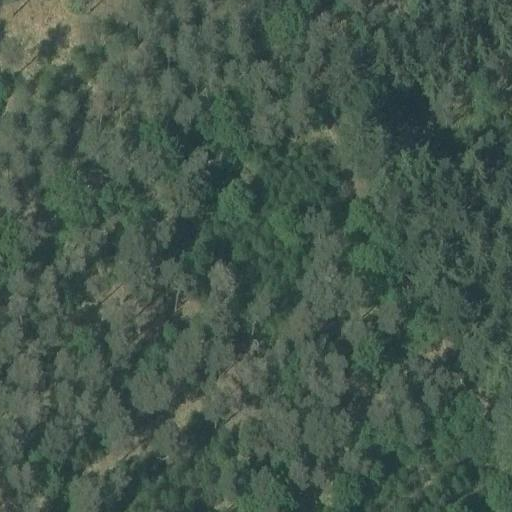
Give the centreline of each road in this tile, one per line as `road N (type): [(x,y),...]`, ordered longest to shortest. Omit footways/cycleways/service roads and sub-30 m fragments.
road 1 (track): [(302,59),(511,477)]
road 2 (track): [(302,59),(0,237)]
road 3 (track): [(511,197),(302,59)]
